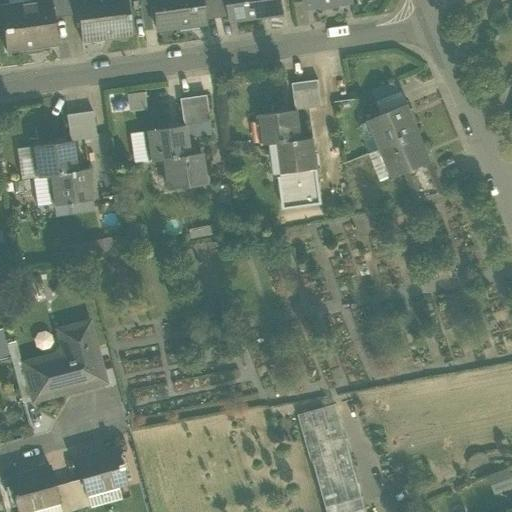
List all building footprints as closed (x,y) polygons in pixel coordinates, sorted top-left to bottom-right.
[(50,0),(28,0),(29,2),(0,5),(0,7),(3,7),(6,27),(2,28),(5,51),(57,44),(53,18),(50,0)] [(62,0),(50,0),(53,18),(65,16),(62,0)] [(126,0),(74,0),(80,41),(131,34),(126,0)] [(151,0),(155,29),(204,23),(204,20),(201,0),(151,0)] [(201,0),(204,20),(219,18),(216,0),(201,0)] [(228,0),(216,0),(219,18),(230,16),(228,0)] [(280,0),(228,0),(230,16),(231,20),(283,12),(280,0)] [(318,79),(305,81),(309,107),(322,105),(318,79)] [(305,81),(292,83),(295,109),(297,109),(309,107),(305,81)] [(393,82),(372,91),(376,102),(398,93),(393,82)] [(128,92),(129,108),(141,108),(140,92),(128,92)] [(398,93),(376,102),(381,114),(406,104),(401,92),(398,93)] [(205,95),(192,97),(196,123),(209,121),(205,95)] [(192,97),(179,99),(183,125),(184,125),(196,123),(192,97)] [(381,114),(362,122),(362,123),(361,124),(359,128),(370,153),(384,147),(419,132),(407,104),(406,104),(381,114)] [(295,109),(258,114),(262,144),(274,143),(301,139),(297,109),(295,109)] [(92,111),(79,113),(83,139),(96,137),(92,111)] [(79,113),(66,114),(70,141),(71,141),(83,139),(79,113)] [(183,125),(146,130),(146,132),(149,131),(153,159),(150,159),(150,160),(200,153),(200,152),(188,154),(184,125),(183,125)] [(419,132),(384,147),(395,175),(385,179),(386,180),(405,172),(411,184),(435,174),(430,162),(431,161),(419,132)] [(301,139),(274,143),(278,173),(317,168),(313,137),(301,139)] [(70,141),(33,146),(33,148),(36,147),(40,175),(37,175),(37,176),(87,169),(87,168),(75,170),(71,141),(70,141)] [(200,153),(150,160),(151,161),(165,159),(169,187),(167,187),(167,189),(204,183),(200,153)] [(87,169),(37,176),(37,177),(52,175),(56,203),(53,203),(53,205),(91,199),(87,169)] [(435,174),(411,184),(417,200),(444,195),(435,174)] [(67,354),(25,366),(34,399),(103,381),(88,322),(61,330),(67,354)] [(365,511),(336,404),(298,414),(272,421),(296,511),(365,511)] [(116,448),(76,460),(81,480),(85,493),(86,493),(126,482),(116,448)] [(50,467),(9,478),(18,511),(61,511),(58,501),(59,500),(55,487),(50,467)] [(511,481),(507,469),(495,474),(501,491),(511,486),(511,481)] [(81,480),(68,484),(75,509),(89,505),(86,493),(85,493),(81,480)] [(68,484),(55,487),(59,500),(58,501),(61,511),(64,511),(75,509),(68,484)]
